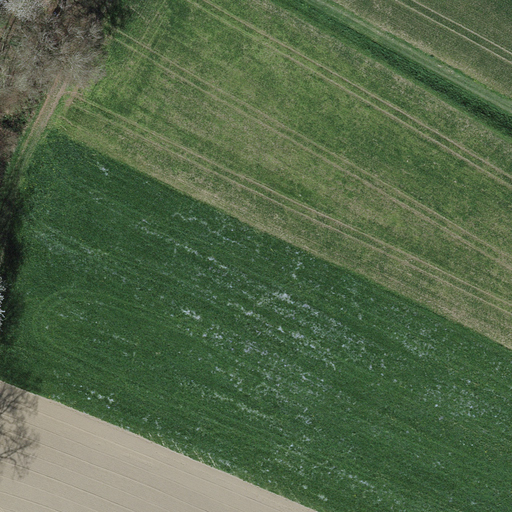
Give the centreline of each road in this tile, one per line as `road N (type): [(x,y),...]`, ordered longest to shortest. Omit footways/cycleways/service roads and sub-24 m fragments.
road 1 (track): [(0,218),(15,154),(112,0)]
road 2 (track): [(321,0),(511,102)]
